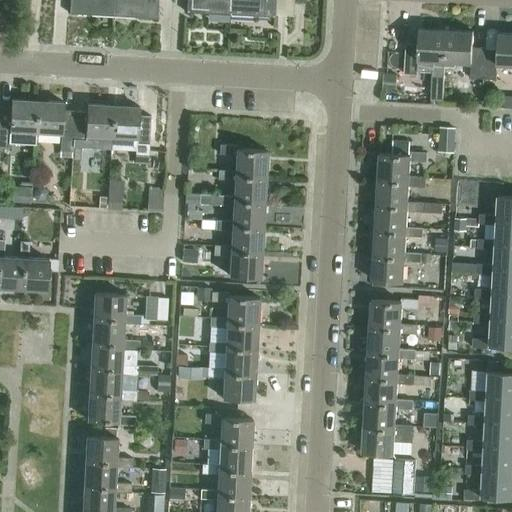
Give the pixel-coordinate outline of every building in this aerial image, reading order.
[(112,16),(113,16),(113,0),(69,0),(69,13),(96,15),(96,13),(112,14),(112,16)] [(113,0),(113,16),(114,16),(114,14),(129,15),(129,17),(156,19),(157,0),(113,0)] [(186,0),(186,12),(213,14),(213,12),(229,13),(229,15),(230,15),(231,13),(231,0),(186,0)] [(231,0),(231,13),(246,14),(246,16),(273,18),(274,0),(231,0)] [(445,67),(447,30),(421,29),(421,28),(420,28),(419,44),(406,43),(404,74),(417,75),(417,71),(433,72),(431,98),(443,99),(445,67)] [(470,78),(484,79),(486,48),(472,47),(473,31),(472,31),(472,32),(447,30),(445,67),(455,67),(455,62),(471,63),(470,78)] [(511,67),(511,70),(511,33),(500,33),(500,32),(499,32),(498,48),(486,48),(484,79),(496,80),(497,64),(511,65),(511,67)] [(0,107),(0,148),(8,149),(8,143),(34,145),(35,132),(36,132),(38,104),(38,102),(36,102),(36,104),(26,103),(27,101),(13,100),(11,100),(11,108),(0,107)] [(72,158),(73,139),(75,111),(62,111),(63,103),(61,103),(47,102),(47,104),(38,104),(36,132),(60,133),(60,139),(59,157),(72,158)] [(85,135),(111,136),(114,108),(114,106),(112,106),(112,108),(103,107),(103,106),(89,105),(89,104),(87,104),(87,112),(75,111),(73,139),(85,140),(85,135)] [(123,109),(114,108),(111,136),(111,149),(139,151),(138,164),(147,164),(150,116),(138,115),(139,107),(137,107),(137,108),(123,107),(123,109)] [(455,141),(455,129),(441,128),(440,140),(455,141)] [(381,153),(379,178),(410,180),(410,176),(411,161),(428,161),(428,152),(411,151),(411,143),(393,142),(392,153),(381,153)] [(235,174),(266,176),(268,150),(238,148),(238,145),(220,144),(220,153),(236,154),(235,170),(235,174)] [(234,199),(265,201),(266,176),(235,174),(235,170),(219,169),(219,179),(235,179),(234,195),(234,199)] [(379,178),(378,203),(409,205),(409,202),(410,186),(426,186),(427,177),(410,176),(410,180),(379,178)] [(5,200),(31,201),(33,186),(6,185),(5,200)] [(163,210),(164,187),(149,186),(147,209),(163,210)] [(232,224),(263,226),(265,201),(234,199),(234,195),(201,193),(200,203),(233,205),(233,220),(232,224)] [(480,223),(498,224),(498,220),(511,220),(511,195),(499,195),(498,215),(481,214),(480,223)] [(378,203),(376,229),(407,230),(408,227),(408,211),(442,213),(443,203),(409,202),(409,205),(378,203)] [(0,212),(23,213),(23,204),(0,203),(0,212)] [(231,249),(262,251),(263,226),(232,224),(233,220),(216,220),(216,229),(232,230),(231,246),(231,249)] [(496,245),(511,245),(511,220),(498,220),(498,224),(497,240),(479,239),(479,248),(496,249),(496,245)] [(407,230),(376,229),(375,254),(406,256),(406,252),(407,236),(423,237),(424,228),(408,227),(407,230)] [(0,287),(22,288),(24,258),(20,258),(5,257),(6,241),(0,240),(0,287)] [(21,242),(20,258),(24,258),(22,288),(47,290),(49,260),(30,259),(30,242),(21,242)] [(261,277),(262,251),(231,249),(231,246),(215,245),(214,254),(231,255),(230,275),(261,277)] [(511,270),(511,245),(496,245),(496,249),(495,264),(478,263),(477,273),(495,274),(495,270),(511,270)] [(422,253),(406,252),(406,256),(375,254),(373,280),(404,282),(406,261),(422,262),(422,253)] [(511,295),(511,270),(495,270),(495,274),(494,289),(477,288),(476,297),(493,298),(494,295),(511,295)] [(228,301),(227,317),(227,321),(258,322),(259,297),(230,295),(230,292),(212,291),(212,301),(228,301)] [(95,292),(93,318),(124,320),(124,323),(141,324),(141,315),(125,314),(126,294),(95,292)] [(157,295),(146,295),(145,318),(167,319),(168,298),(157,297),(157,295)] [(402,327),(402,323),(403,308),(419,309),(419,305),(431,306),(432,296),(420,295),(420,299),(402,298),(402,301),(372,300),(371,325),(402,327)] [(492,320),(511,320),(511,295),(494,295),(493,298),(493,314),(475,313),(475,322),(492,323),(492,320)] [(227,327),(226,343),(226,346),(256,348),(258,322),(227,321),(227,317),(211,316),(210,326),(227,327)] [(124,320),(93,318),(92,343),(123,345),(123,348),(139,349),(140,340),(123,339),(124,323),(124,320)] [(511,346),(511,320),(492,320),(492,323),(491,339),(474,338),(473,347),(492,348),(492,345),(511,346)] [(371,325),(369,351),(400,352),(401,349),(401,333),(418,334),(418,324),(402,323),(402,327),(371,325)] [(224,371),(255,373),(256,348),(226,346),(226,343),(209,342),(209,351),(225,352),(224,368),(224,371)] [(123,345),(92,343),(90,368),(122,370),(121,373),(138,374),(138,365),(122,364),(123,348),(123,345)] [(400,352),(369,351),(368,376),(399,378),(399,374),(400,358),(416,359),(417,350),(401,349),(400,352)] [(157,375),(157,366),(138,365),(138,374),(157,375)] [(224,371),(224,368),(179,365),(178,378),(202,379),(202,376),(224,377),(223,397),(254,399),(255,373),(224,371)] [(122,370),(90,368),(89,393),(120,395),(120,398),(136,399),(137,390),(120,389),(121,373),(122,370)] [(488,396),(511,397),(511,372),(490,371),(488,391),(471,390),(470,399),(488,400),(488,396)] [(368,376),(366,401),(397,403),(398,399),(399,383),(415,384),(415,375),(399,374),(399,378),(368,376)] [(119,414),(120,398),(120,395),(89,393),(88,419),(118,421),(117,423),(135,424),(135,415),(119,414)] [(487,421),(511,422),(511,397),(488,396),(488,400),(487,415),(470,415),(469,424),(487,425),(487,421)] [(366,401),(365,426),(396,428),(396,424),(397,408),(413,409),(414,400),(398,399),(397,403),(366,401)] [(221,423),(220,439),(220,443),(251,445),(252,419),(223,417),(223,414),(205,413),(205,422),(221,423)] [(511,447),(511,422),(487,421),(487,425),(486,440),(468,439),(468,449),(485,450),(485,446),(511,447)] [(414,425),(396,424),(396,428),(365,426),(363,452),(395,454),(395,441),(413,442),(414,425)] [(116,462),(116,466),(132,467),(133,458),(117,457),(118,436),(87,435),(85,461),(116,462)] [(219,468),(250,470),(251,445),(220,443),(220,439),(204,438),(204,447),(220,448),(219,464),(219,468)] [(511,472),(511,447),(485,446),(485,450),(484,465),(467,464),(466,473),(484,474),(484,471),(511,472)] [(396,459),(394,493),(426,494),(427,478),(416,477),(417,460),(396,459)] [(116,462),(85,461),(84,486),(115,488),(115,491),(131,492),(132,483),(115,482),(116,466),(116,462)] [(248,495),(250,470),(219,468),(219,464),(203,463),(202,473),(218,474),(218,489),(217,493),(248,495)] [(165,469),(152,468),(150,492),(164,493),(165,469)] [(511,497),(511,472),(484,471),(484,474),(483,490),(465,489),(465,498),(484,499),(484,496),(511,497)] [(84,486),(82,511),(101,511),(129,511),(130,508),(114,507),(115,491),(115,488),(84,486)] [(247,511),(248,495),(217,493),(218,489),(201,489),(201,498),(217,499),(216,511),(247,511)]
